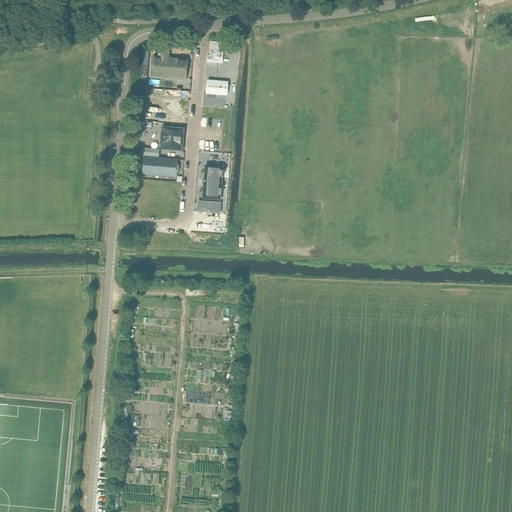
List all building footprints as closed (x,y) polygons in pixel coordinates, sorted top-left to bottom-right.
[(207,56),(207,62),(217,63),(217,56),(223,57),(224,43),(211,42),(210,56),(207,56)] [(151,57),(150,77),(185,80),(187,60),(169,58),(169,54),(163,53),(162,58),(151,57)] [(229,83),(207,81),(206,95),(227,97),(229,83)] [(182,129),(160,128),(159,151),(180,153),(182,129)] [(142,158),(141,177),(176,179),(177,161),(142,158)] [(223,167),(204,166),(201,200),(221,202),(223,167)]
